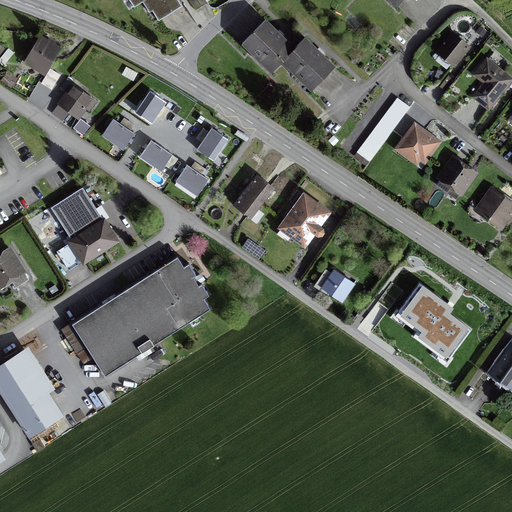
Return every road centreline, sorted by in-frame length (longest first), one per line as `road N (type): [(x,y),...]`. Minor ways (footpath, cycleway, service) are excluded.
road 1 (secondary): [(511,294),(171,71)]
road 2 (residential): [(511,443),(183,216)]
road 3 (residential): [(457,0),(405,54),(407,88),(511,171)]
road 4 (residential): [(183,216),(0,343)]
road 5 (residential): [(183,216),(0,93)]
road 6 (secondary): [(171,71),(13,0)]
